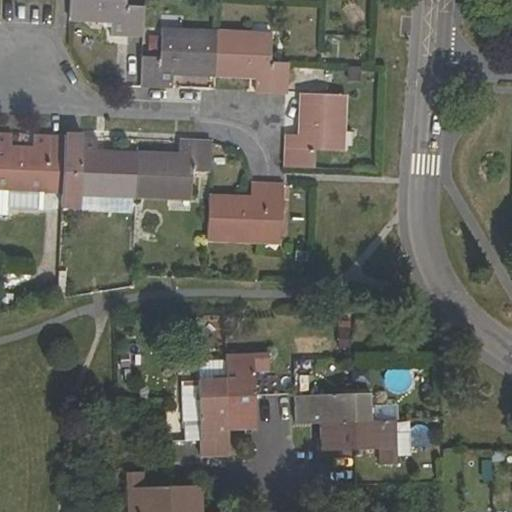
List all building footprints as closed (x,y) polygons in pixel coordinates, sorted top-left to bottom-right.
[(139,35),(140,7),(124,7),(124,0),(68,0),(67,19),(111,21),(111,34),(139,35)] [(212,75),(213,35),(160,33),(159,54),(139,54),(137,87),(171,88),(172,73),(212,75)] [(285,92),(285,59),(270,59),(270,36),(213,35),(212,75),(253,76),(253,91),(285,92)] [(282,168),(315,169),(315,152),(340,153),(341,96),(303,94),(302,135),(283,135),(282,168)] [(62,137),(31,136),(31,152),(0,150),(0,216),(5,217),(5,211),(41,212),(41,192),(59,192),(62,137)] [(95,138),(63,137),(59,209),(78,209),(77,195),(131,197),(133,156),(94,155),(95,138)] [(133,156),(131,197),(187,199),(189,175),(207,175),(208,143),(176,142),(176,157),(133,156)] [(278,242),(280,186),(265,185),(249,184),(249,201),(206,200),(204,240),(278,242)] [(265,353),(225,354),(225,361),(226,380),(227,430),(246,429),(255,429),(254,395),(254,374),(266,374),(265,353)] [(199,367),(200,381),(226,380),(225,361),(204,362),(199,367)] [(198,381),(200,442),(200,454),(213,453),(228,453),(227,430),(226,380),(200,381),(198,381)] [(366,393),(295,394),(295,410),(296,423),(320,422),(366,422),(366,393)] [(366,422),(320,422),(321,435),(321,450),(356,449),(371,449),(371,463),(393,462),(392,421),(366,422)] [(128,511),(201,511),(201,498),(201,486),(166,486),(149,486),(149,473),(128,473),(128,511)]
